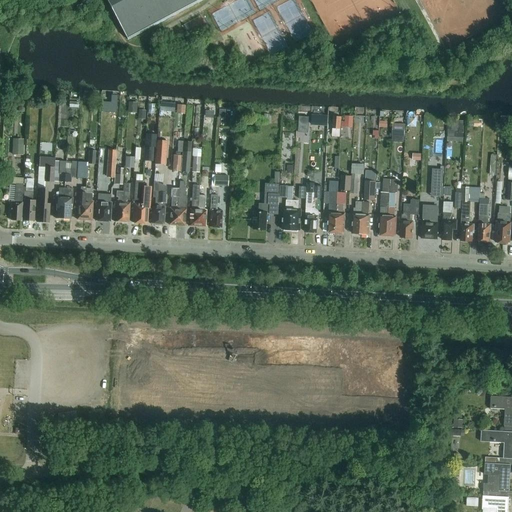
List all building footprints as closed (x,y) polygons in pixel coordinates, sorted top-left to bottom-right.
[(106,0),(128,40),(203,0),(106,0)] [(137,102),(129,102),(128,112),(137,113),(137,102)] [(177,105),(176,113),(185,113),(185,105),(177,105)] [(210,107),(204,123),(209,124),(214,109),(210,107)] [(269,124),(269,114),(264,114),(263,117),(255,116),(255,123),(269,124)] [(352,128),(353,116),(345,116),(345,127),(352,128)] [(340,129),(341,117),(333,117),(332,128),(340,129)] [(394,124),(393,136),(405,137),(405,125),(394,124)] [(464,142),(464,132),(464,124),(457,124),(457,131),(449,131),(448,141),(464,142)] [(144,147),(143,161),(152,161),(153,147),(155,147),(156,134),(146,133),(145,147),(144,147)] [(190,171),(192,138),(186,138),(186,140),(184,140),(182,171),(190,171)] [(156,140),(155,164),(166,165),(168,140),(156,140)] [(23,145),(12,145),(12,155),(23,155),(23,145)] [(200,172),(201,148),(194,147),(194,149),(193,149),(192,172),(200,172)] [(95,164),(96,151),(89,150),(87,162),(88,162),(88,164),(95,164)] [(182,156),(174,155),(173,171),(181,171),(182,156)] [(55,157),(39,156),(39,166),(45,167),(45,181),(54,182),(55,157)] [(126,157),(125,165),(133,165),(134,157),(126,157)] [(115,159),(107,158),(106,179),(114,180),(114,174),(115,159)] [(77,162),(76,178),(87,178),(88,164),(88,162),(87,162),(77,162)] [(351,162),(351,172),(364,172),(364,162),(351,162)] [(117,174),(114,174),(115,177),(114,184),(123,184),(124,169),(117,168),(117,174)] [(433,169),(432,187),(443,188),(444,170),(433,169)] [(202,181),(211,181),(211,171),(202,171),(202,181)] [(228,186),(229,176),(215,175),(214,186),(228,186)] [(352,191),(352,176),(341,176),(340,190),(352,191)] [(136,180),(135,192),(135,198),(139,198),(139,202),(134,202),(133,223),(140,223),(141,204),(142,187),(143,180),(136,180)] [(166,186),(154,180),(153,197),(155,197),(155,206),(152,206),(151,223),(164,224),(166,186)] [(179,190),(177,225),(185,226),(186,209),(186,195),(185,195),(185,188),(185,187),(185,181),(180,181),(179,190)] [(376,200),(377,181),(365,181),(364,200),(376,200)] [(122,213),(122,222),(129,222),(130,183),(124,183),(124,191),(123,191),(122,203),(121,213),(122,213)] [(23,185),(15,185),(14,202),(12,202),(11,220),(21,220),(23,185)] [(200,195),(200,190),(200,185),(192,185),(192,198),(191,209),(190,209),(189,226),(197,226),(199,195),(200,195)] [(293,201),(294,186),(281,185),(280,197),(288,198),(288,201),(287,201),(287,209),(284,209),(283,229),(284,229),(284,231),(291,231),(293,201)] [(322,198),(322,186),(315,186),(314,193),(308,192),(305,232),(317,232),(318,225),(319,225),(319,216),(313,216),(314,198),(322,198)] [(35,200),(32,200),(32,188),(25,187),(23,220),(34,221),(35,200)] [(77,219),(85,220),(85,211),(84,211),(85,201),(86,201),(86,189),(86,187),(81,187),(81,192),(80,192),(79,200),(78,200),(77,219)] [(141,204),(140,223),(147,224),(148,204),(144,204),(145,201),(147,201),(148,187),(142,187),(141,204)] [(338,193),(339,187),(331,187),(331,192),(325,192),(324,204),(332,204),(332,213),(329,213),(328,233),(336,233),(338,193)] [(49,222),(50,204),(44,204),(45,189),(38,188),(37,222),(49,222)] [(56,218),(63,218),(65,188),(59,188),(59,197),(56,197),(55,206),(56,206),(56,218)] [(65,188),(63,218),(71,219),(71,207),(72,207),(73,189),(65,188)] [(92,189),(86,189),(86,201),(85,201),(84,211),(85,211),(85,220),(92,220),(93,201),(92,201),(93,193),(92,193),(92,189)] [(177,225),(179,190),(173,190),(171,208),(170,208),(169,225),(177,225)] [(114,222),(122,222),(122,213),(121,213),(122,203),(123,191),(117,191),(116,197),(118,197),(118,202),(115,202),(114,222)] [(267,230),(268,213),(270,213),(270,214),(279,215),(280,194),(266,193),(265,204),(260,204),(259,212),(255,212),(254,229),(267,230)] [(338,193),(336,233),(345,233),(346,214),(343,214),(344,205),(346,205),(347,193),(338,193)] [(388,236),(390,193),(382,193),(380,235),(388,236)] [(396,193),(390,193),(388,236),(396,236),(397,217),(395,217),(396,193)] [(110,222),(111,203),(111,194),(98,194),(98,202),(97,202),(96,221),(110,222)] [(199,195),(197,226),(205,227),(206,210),(204,210),(205,195),(200,195),(199,195)] [(223,220),(223,211),(217,211),(218,195),(211,195),(209,227),(221,227),(222,220),(223,220)] [(293,201),(291,231),(299,231),(299,230),(300,230),(301,210),(299,210),(299,201),(293,201)] [(361,234),(362,202),(357,202),(356,208),(355,208),(354,214),(353,234),(361,234)] [(362,202),(361,234),(369,234),(371,203),(362,202)] [(445,202),(444,213),(443,240),(452,240),(453,229),(457,230),(457,221),(453,221),(454,202),(445,202)] [(415,222),(413,222),(410,222),(411,205),(404,205),(404,214),(403,214),(402,220),(401,238),(413,238),(414,230),(415,222)] [(480,209),(480,216),(479,241),(490,242),(491,234),(491,231),(492,225),(489,225),(489,217),(487,216),(487,210),(480,209)] [(430,210),(430,214),(425,214),(424,222),(423,222),(422,239),(438,240),(439,223),(437,223),(438,210),(430,210)] [(511,214),(507,213),(499,213),(498,222),(497,221),(496,230),(497,231),(497,243),(510,243),(511,231),(511,230),(511,222),(511,214)] [(475,233),(475,225),(470,224),(471,215),(463,215),(461,241),(473,242),(473,233),(475,233)] [(505,426),(505,432),(511,432),(511,397),(491,397),(491,407),(494,407),(496,407),(505,408),(504,426),(505,426)] [(58,414),(60,426),(78,423),(76,411),(58,414)] [(500,464),(511,465),(511,464),(511,432),(505,432),(482,431),(481,442),(489,442),(490,440),(493,440),(493,441),(496,441),(496,440),(504,441),(503,458),(485,457),(485,463),(500,464)] [(500,464),(485,463),(485,473),(488,473),(491,473),(499,473),(498,488),(496,488),(496,484),(484,483),(483,492),(484,492),(484,496),(499,497),(509,497),(511,497),(511,491),(509,492),(511,465),(500,464)] [(499,497),(484,496),(483,496),(483,507),(487,507),(487,508),(489,508),(489,507),(497,508),(497,511),(508,511),(509,497),(499,497)] [(467,498),(467,506),(478,507),(479,498),(467,498)]
